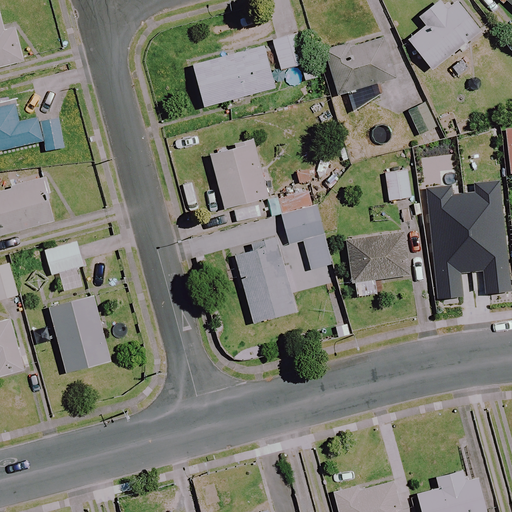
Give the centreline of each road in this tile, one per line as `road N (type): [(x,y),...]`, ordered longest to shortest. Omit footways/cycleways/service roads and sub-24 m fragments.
road 1 (residential): [(205,424),(97,10)]
road 2 (residential): [(511,354),(205,424)]
road 3 (residential): [(205,424),(0,479)]
